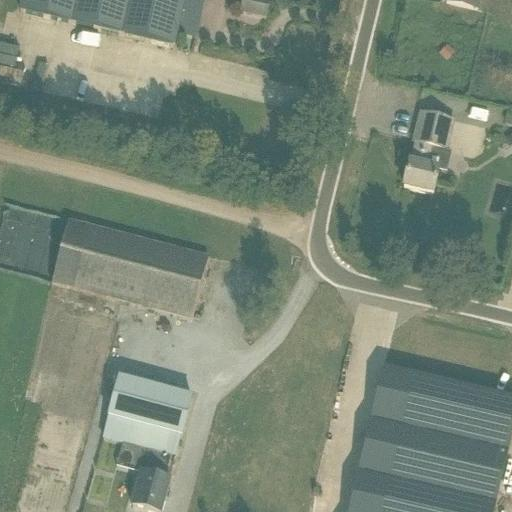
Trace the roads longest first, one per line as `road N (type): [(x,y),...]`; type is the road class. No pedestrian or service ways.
road 1 (unclassified): [(511,309),(374,284),(340,264),(326,235),(337,216),(337,171),(377,0)]
road 2 (track): [(0,153),(293,233),(326,235)]
